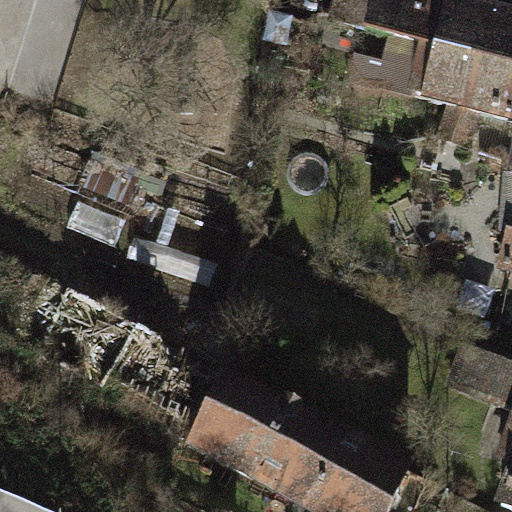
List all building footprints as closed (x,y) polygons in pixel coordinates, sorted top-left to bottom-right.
[(0,0),(0,44),(22,51),(37,0),(0,0)] [(511,127),(511,22),(422,0),(388,0),(377,46),(430,59),(420,104),(511,127)] [(66,300),(45,346),(198,418),(220,373),(66,300)] [(511,367),(467,349),(450,391),(511,415),(511,447),(504,468),(511,471),(511,489),(506,505),(511,507),(511,367)] [(322,511),(384,511),(410,463),(232,370),(193,445),(322,511)]
